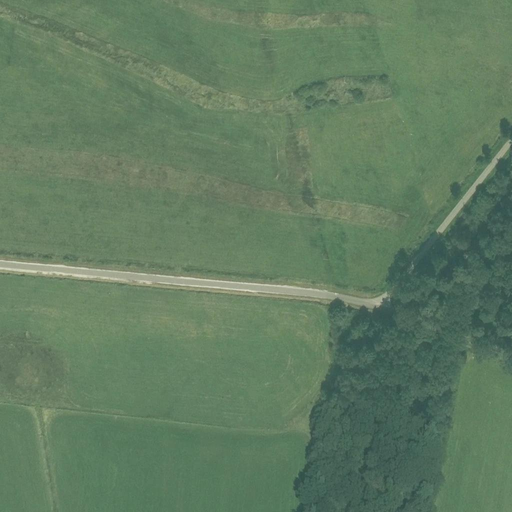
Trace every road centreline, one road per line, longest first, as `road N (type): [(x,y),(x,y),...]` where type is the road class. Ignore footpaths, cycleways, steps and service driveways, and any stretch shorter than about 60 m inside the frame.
road 1 (unclassified): [(0,266),(316,294),(378,308)]
road 2 (unclassified): [(378,308),(511,145)]
road 3 (unclassified): [(378,308),(511,356)]
